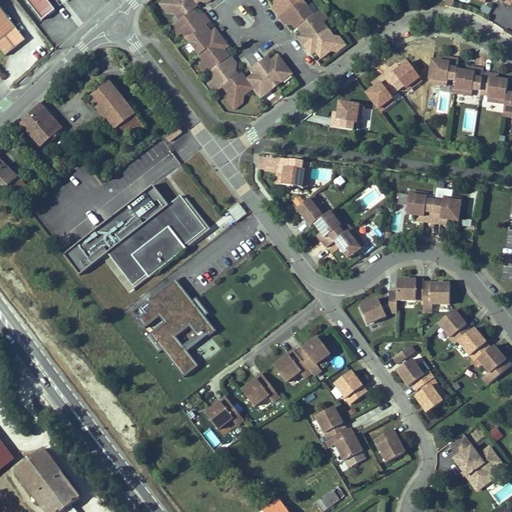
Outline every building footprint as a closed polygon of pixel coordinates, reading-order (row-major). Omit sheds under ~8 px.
[(26,0),(42,20),(55,10),(47,0),(26,0)] [(168,5),(172,2),(170,0),(166,0),(161,4),(167,12),(171,9),(168,5)] [(316,13),(314,15),(302,0),(174,0),(172,2),(168,5),(171,9),(180,21),(176,24),(188,40),(199,56),(205,62),(200,66),(207,75),(208,74),(214,81),(220,90),(223,87),(229,94),(235,103),(240,99),(254,89),(261,98),(277,86),(292,74),(278,56),(269,63),(266,59),(259,64),(253,68),(257,73),(247,80),(245,77),(239,81),(236,77),(239,75),(231,66),(236,63),(231,56),(230,57),(223,48),(227,45),(222,38),(217,32),(213,35),(206,26),(210,22),(206,16),(201,19),(194,10),(193,11),(189,7),(195,3),(196,4),(201,0),(208,0),(209,1),(210,0),(273,0),(279,7),(275,10),(280,17),(284,23),(289,19),(296,29),(298,27),(305,37),(301,40),(305,46),(310,52),(314,49),(321,59),(331,51),(340,44),(336,40),(328,29),(323,22),(316,13)] [(26,41),(0,7),(0,49),(5,57),(26,41)] [(328,19),(321,10),(316,13),(323,22),(328,19)] [(346,45),(340,37),(336,40),(340,44),(331,51),(337,52),(346,45)] [(458,71),(459,59),(451,58),(450,63),(443,62),(439,61),(438,65),(432,64),(429,83),(441,85),(442,81),(448,82),(448,80),(456,81),(457,74),(458,71)] [(422,81),(411,65),(406,69),(404,66),(400,69),(395,73),(392,69),(385,74),(398,92),(405,87),(406,89),(411,85),(413,88),(422,81)] [(481,91),(484,73),(484,69),(476,68),(475,73),(463,71),(462,75),(457,74),(456,81),(454,93),(466,95),(466,92),(473,92),(473,90),(481,91)] [(484,73),(481,91),(480,95),(488,96),(488,98),(494,99),(494,103),(505,104),(506,97),(507,93),(508,85),(502,84),(502,81),(498,80),(491,79),(492,74),(484,73)] [(398,92),(385,74),(378,79),(381,83),(375,88),(372,90),(374,93),(369,97),(381,112),(390,105),(388,102),(393,98),(392,96),(398,92)] [(375,88),(381,83),(378,79),(372,84),(375,88)] [(220,90),(214,81),(209,84),(215,93),(220,90)] [(144,127),(109,82),(89,98),(124,141),(144,127)] [(243,103),(240,99),(235,103),(229,94),(228,102),(234,110),(243,103)] [(361,118),(363,106),(344,103),(343,110),(339,109),(339,113),(338,120),(333,119),(331,128),(353,131),(354,123),(357,124),(358,117),(361,118)] [(65,130),(60,124),(58,125),(40,105),(12,133),(16,137),(25,128),(42,147),(51,139),(53,141),(60,135),(59,134),(65,130)] [(305,170),(302,170),(303,162),(282,159),(280,167),(285,168),(284,179),(287,180),(286,186),(306,188),(307,177),(304,177),(305,170)] [(26,187),(0,160),(0,194),(0,195),(8,188),(16,196),(26,187)] [(284,179),(285,168),(280,167),(278,184),(286,186),(287,180),(284,179)] [(342,176),(334,180),(338,187),(345,182),(342,176)] [(32,193),(38,187),(34,183),(28,189),(32,193)] [(184,247),(207,230),(181,196),(169,206),(153,185),(64,255),(79,275),(108,253),(111,257),(133,286),(147,275),(149,278),(186,249),(184,247)] [(432,223),(435,201),(427,200),(428,198),(421,197),(422,193),(410,192),(407,211),(414,212),(413,215),(418,216),(424,217),(424,222),(432,223)] [(318,222),(328,214),(314,196),(297,209),(311,227),(315,224),(318,222)] [(459,218),(462,199),(450,197),(450,201),(444,200),(443,202),(435,201),(432,223),(441,224),(441,219),(448,220),(453,221),(453,217),(459,218)] [(246,214),(238,204),(228,212),(236,222),(246,214)] [(344,234),(339,228),(341,226),(337,221),(340,219),(333,210),(328,214),(318,222),(321,227),(319,229),(321,232),(325,238),(321,241),(327,248),(335,241),(344,234)] [(344,234),(349,231),(340,219),(337,221),(341,226),(339,228),(344,234)] [(349,259),(365,246),(352,228),(349,231),(344,234),(335,241),(349,259)] [(325,238),(321,232),(317,235),(321,241),(325,238)] [(133,286),(111,257),(106,262),(130,293),(135,288),(133,286)] [(193,301),(176,279),(168,285),(185,307),(193,301)] [(397,301),(417,301),(417,297),(424,297),(424,283),(424,281),(416,281),(416,282),(404,282),(404,280),(398,280),(398,293),(397,301)] [(450,305),(450,284),(444,284),(444,286),(432,286),(432,283),(424,283),(424,297),(424,301),(424,313),(433,313),(433,304),(450,305)] [(217,332),(206,317),(209,314),(196,298),(193,301),(185,307),(168,285),(133,313),(146,328),(160,317),(165,323),(146,337),(159,353),(163,351),(174,365),(181,360),(176,353),(204,330),(209,335),(210,337),(217,332)] [(397,301),(398,293),(390,293),(389,313),(397,313),(397,301)] [(387,316),(384,310),(382,311),(377,300),(360,307),(368,325),(387,316)] [(466,325),(465,326),(457,317),(459,316),(455,311),(439,323),(452,338),(455,336),(459,342),(471,331),(466,325)] [(485,344),(477,335),(478,334),(474,329),(471,331),(459,342),(471,356),(474,354),(479,359),(491,349),(486,343),(485,344)] [(184,378),(199,366),(188,352),(209,335),(204,330),(176,353),(181,360),(174,365),(184,378)] [(317,365),(331,354),(318,338),(313,342),(314,343),(305,351),(303,348),(297,353),(312,374),(315,377),(322,371),(317,365)] [(489,385),(511,366),(507,360),(505,362),(497,353),(498,351),(494,346),(491,349),(479,359),(490,373),(483,378),(489,385)] [(410,356),(415,353),(410,347),(394,358),(398,365),(405,360),(410,356)] [(286,383),(300,372),(305,379),(312,374),(297,353),(294,350),(288,355),(290,357),(280,364),(279,363),(274,367),(286,383)] [(413,384),(424,376),(413,360),(407,363),(409,365),(398,372),(409,387),(413,384)] [(398,372),(409,365),(407,363),(397,371),(398,372)] [(367,393),(363,388),(362,389),(355,379),(356,378),(351,372),(335,384),(347,399),(350,397),(354,403),(367,393)] [(429,382),(434,379),(429,372),(424,376),(413,384),(418,391),(421,388),(429,382)] [(280,398),(262,374),(256,379),(258,381),(248,389),(247,387),(242,391),(254,407),(268,397),(273,403),(280,398)] [(434,379),(429,382),(421,388),(423,391),(431,386),(442,401),(447,397),(434,379)] [(442,401),(431,386),(423,391),(424,393),(417,398),(428,413),(443,402),(442,401)] [(244,421),(226,397),(220,402),(222,404),(212,412),(211,410),(206,414),(218,430),(232,420),(237,426),(244,421)] [(343,424),(341,425),(335,414),(337,413),(334,407),(320,415),(323,422),(320,423),(329,440),(333,438),(347,431),(343,424)] [(496,426),(488,433),(496,442),(504,435),(496,426)] [(210,428),(203,433),(214,447),(221,442),(210,428)] [(363,452),(360,446),(358,447),(352,436),(354,435),(351,429),(347,431),(333,438),(345,461),(349,459),(353,466),(366,460),(362,452),(363,452)] [(406,453),(403,448),(401,449),(395,438),(397,437),(393,430),(379,438),(382,444),(379,446),(388,463),(406,453)] [(490,472),(501,464),(490,448),(478,456),(472,461),(466,452),(472,447),(463,434),(450,444),(459,457),(455,459),(474,486),(491,474),(490,472)] [(0,469),(11,461),(0,446),(0,469)] [(478,456),(472,447),(466,452),(472,461),(478,456)] [(43,449),(15,471),(46,511),(62,511),(71,505),(80,498),(61,473),(55,478),(50,472),(43,477),(39,470),(35,473),(31,469),(48,456),(43,449)] [(61,473),(48,456),(31,469),(35,473),(39,470),(43,477),(50,472),(55,478),(61,473)] [(353,466),(349,459),(345,461),(349,469),(353,466)] [(477,491),(495,479),(491,474),(474,486),(477,491)] [(322,511),(323,511),(340,500),(334,491),(316,504),(322,511)] [(287,511),(279,501),(264,511),(287,511)]
